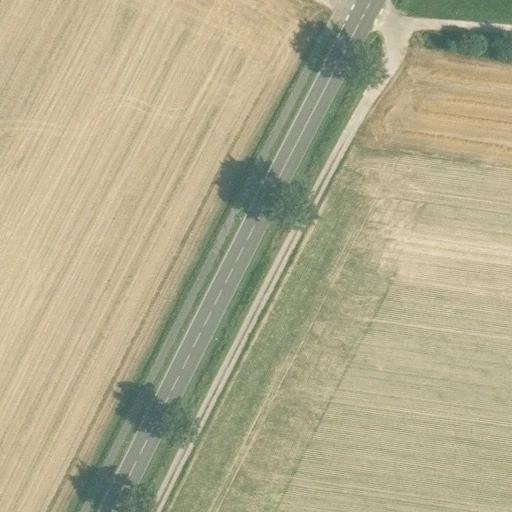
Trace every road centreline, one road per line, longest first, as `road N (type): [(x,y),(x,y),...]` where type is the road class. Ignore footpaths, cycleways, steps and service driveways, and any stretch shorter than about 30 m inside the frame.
road 1 (tertiary): [(115,511),(374,0)]
road 2 (track): [(154,511),(333,163),(393,66),(397,27)]
road 3 (track): [(511,37),(397,27),(336,8)]
